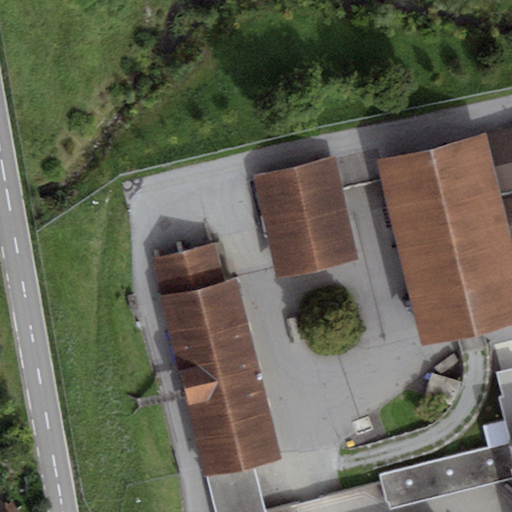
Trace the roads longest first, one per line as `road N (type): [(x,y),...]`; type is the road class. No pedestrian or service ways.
road 1 (unknown): [(192,511),(142,284),(139,232),(163,198),(240,166)]
road 2 (primary): [(0,124),(67,511)]
